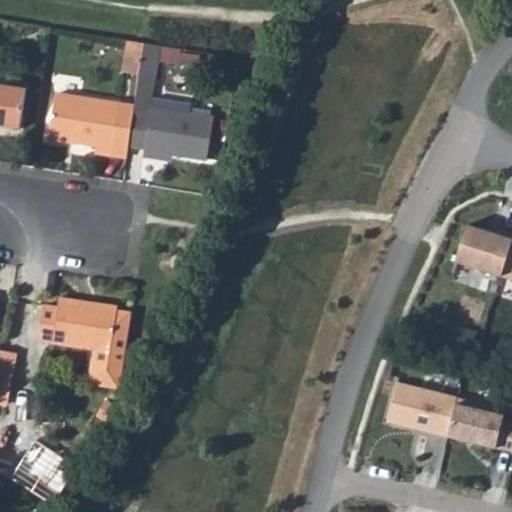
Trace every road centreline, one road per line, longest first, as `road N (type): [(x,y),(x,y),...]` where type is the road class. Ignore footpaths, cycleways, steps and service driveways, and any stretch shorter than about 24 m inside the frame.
road 1 (residential): [(326,477),(391,282),(453,135)]
road 2 (residential): [(326,477),(485,511)]
